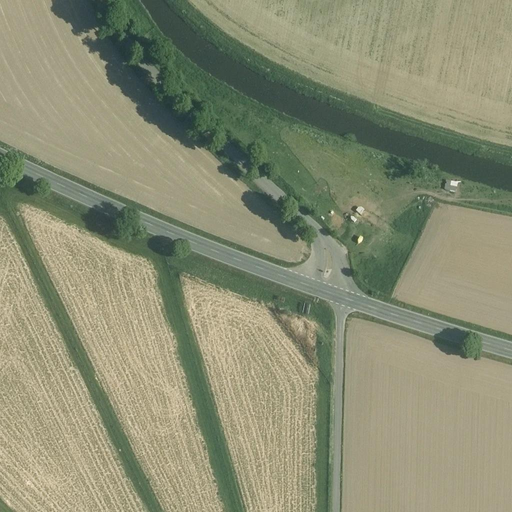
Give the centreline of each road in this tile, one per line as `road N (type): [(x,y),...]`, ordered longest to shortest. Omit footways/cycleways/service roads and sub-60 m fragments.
road 1 (residential): [(339,296),(319,237),(133,48),(105,0)]
road 2 (secondary): [(0,156),(339,296)]
road 3 (unclassified): [(335,511),(339,296)]
road 4 (secondary): [(339,296),(511,351)]
